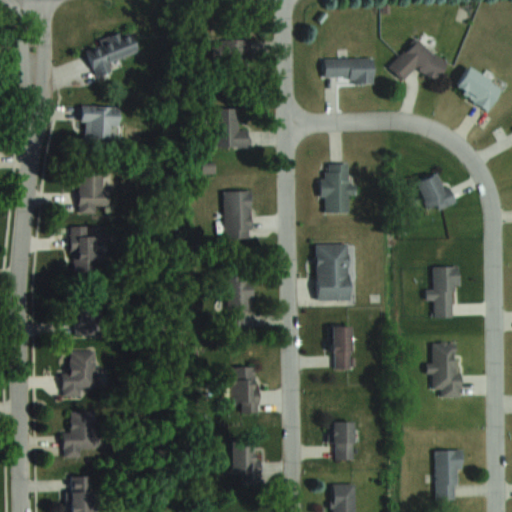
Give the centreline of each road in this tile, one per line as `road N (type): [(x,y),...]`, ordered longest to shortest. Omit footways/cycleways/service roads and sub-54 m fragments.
road 1 (residential): [(497,511),(495,190),(450,131),(407,115),(289,120)]
road 2 (residential): [(41,0),(20,275),(20,511)]
road 3 (residential): [(284,0),(294,511)]
